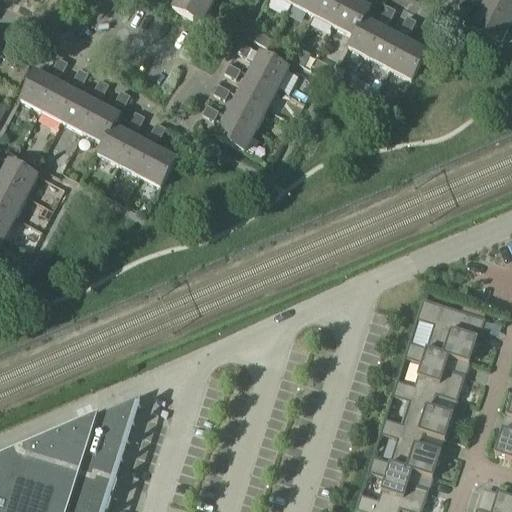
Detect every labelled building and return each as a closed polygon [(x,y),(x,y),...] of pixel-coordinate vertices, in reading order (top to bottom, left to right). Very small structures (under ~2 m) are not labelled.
[(178,0),(172,12),(202,28),(213,7),(199,0),(178,0)] [(313,19),(323,0),(296,0),(293,8),(313,19)] [(334,30),(349,0),(348,0),(323,0),(313,19),(334,30)] [(334,30),(354,41),(355,41),(364,22),(370,12),(349,0),(334,30)] [(511,24),(511,0),(487,0),(481,11),(511,27),(511,24)] [(458,10),(469,16),(474,7),(463,1),(458,10)] [(395,15),(386,10),(380,22),(389,26),(395,15)] [(470,32),(500,48),(511,27),(481,11),(470,32)] [(416,26),(407,21),(401,32),(410,37),(416,26)] [(355,41),(354,41),(349,51),(370,62),(385,34),(364,22),(355,41)] [(267,52),(269,47),(255,39),(259,34),(254,31),(248,42),(267,52)] [(437,37),(428,32),(422,44),(431,48),(437,37)] [(391,74),(406,45),(385,34),(370,62),(391,74)] [(406,45),(391,74),(412,85),(427,56),(406,45)] [(252,53),(240,48),(235,57),(247,63),(252,53)] [(260,57),(260,58),(249,79),(277,94),(288,72),(260,57)] [(52,74),(61,79),(67,68),(58,63),(52,74)] [(235,84),(240,75),(229,69),(224,78),(235,84)] [(82,90),(88,79),(79,74),(73,85),(82,90)] [(41,115),(56,86),(36,75),(21,105),(41,115)] [(277,94),(249,79),(238,100),(266,115),(277,94)] [(103,101),(109,90),(100,85),(94,96),(103,101)] [(62,126),(77,97),(56,86),(41,115),(62,126)] [(224,104),(229,95),(218,90),(213,99),(224,104)] [(130,101),(121,96),(115,107),(124,112),(130,101)] [(82,137),(98,107),(77,97),(62,126),(82,137)] [(266,115),(238,100),(227,121),(255,135),(266,115)] [(120,119),(98,107),(82,137),(103,147),(112,130),(114,131),(120,119)] [(213,125),(218,116),(207,110),(202,119),(213,125)] [(138,133),(144,122),(135,117),(129,129),(138,133)] [(216,142),(244,156),(255,135),(227,121),(216,142)] [(159,144),(165,133),(156,128),(150,140),(159,144)] [(112,130),(103,147),(97,159),(118,170),(134,141),(114,131),(112,130)] [(178,139),(172,151),(181,155),(187,144),(178,139)] [(140,181),(155,152),(134,141),(118,170),(140,181)] [(155,152),(140,181),(161,192),(176,163),(155,152)] [(0,180),(0,187),(27,201),(38,180),(8,165),(0,180)] [(0,213),(16,222),(27,201),(0,187),(0,213)] [(0,240),(5,243),(16,222),(0,213),(0,240)] [(481,338),(485,326),(423,306),(417,326),(434,331),(427,353),(470,367),(477,344),(473,342),(475,336),(481,338)] [(422,369),(415,391),(458,405),(465,382),(445,375),(449,363),(469,369),(470,367),(427,353),(426,354),(410,349),(405,364),(422,369)] [(453,420),(433,413),(437,401),(457,407),(458,405),(415,391),(414,392),(397,387),(392,402),(409,407),(402,429),(446,443),(453,420)] [(0,462),(0,511),(109,511),(118,486),(115,485),(120,468),(123,469),(124,468),(121,467),(126,450),(129,451),(130,450),(127,449),(132,432),(135,433),(136,432),(132,431),(138,414),(141,415),(141,414),(138,413),(141,402),(0,462)] [(511,422),(507,421),(507,422),(511,423),(511,437),(503,435),(495,460),(511,465),(511,422)] [(434,481),(441,458),(421,452),(425,439),(445,445),(446,443),(402,429),(402,430),(385,425),(380,440),(397,446),(390,467),(434,481)] [(390,468),(373,463),(368,478),(385,484),(378,506),(398,511),(423,511),(429,496),(409,490),(413,477),(433,483),(434,481),(390,467),(390,468)] [(511,511),(511,504),(498,500),(494,511),(511,511)] [(398,511),(378,506),(361,501),(357,511),(398,511)]
